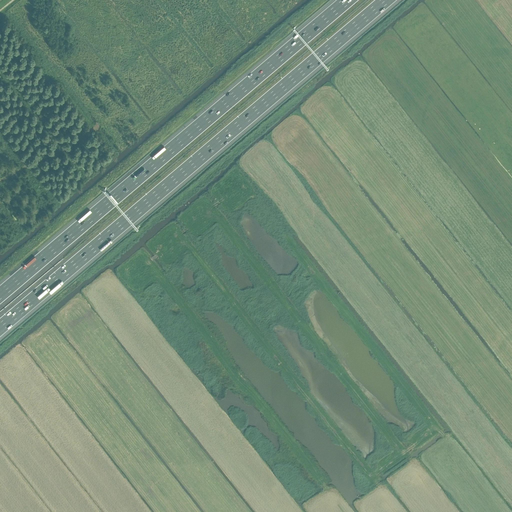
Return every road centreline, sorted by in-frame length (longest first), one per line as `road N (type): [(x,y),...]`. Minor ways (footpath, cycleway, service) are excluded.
road 1 (motorway): [(0,327),(386,0)]
road 2 (motorway): [(348,0),(0,295)]
